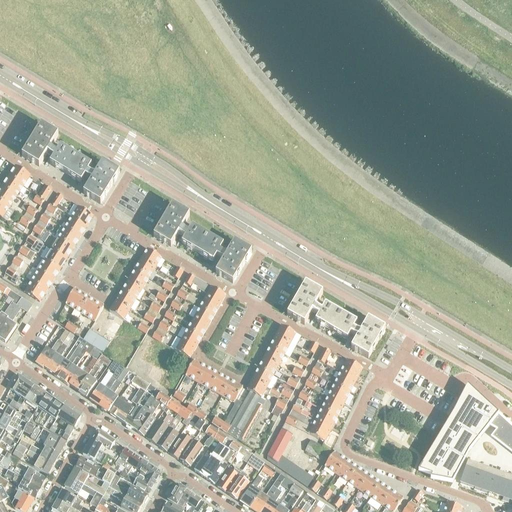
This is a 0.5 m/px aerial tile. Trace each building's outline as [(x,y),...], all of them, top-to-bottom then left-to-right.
[(83,194),(100,205),(119,174),(102,163),(94,176),(88,172),(91,166),(60,147),(56,153),(50,149),(58,136),(41,126),(22,157),(39,167),(47,154),(50,156),(46,162),(81,183),(84,185),(88,179),(91,181),(83,194)] [(16,167),(8,177),(23,187),(28,180),(34,184),(33,185),(39,189),(42,184),(30,176),(16,167)] [(23,187),(8,177),(1,188),(16,198),(23,187)] [(45,186),(38,197),(44,201),(51,190),(45,186)] [(0,201),(9,208),(16,198),(1,188),(0,190),(0,201)] [(63,198),(57,194),(50,204),(63,213),(68,217),(70,213),(58,205),(63,198)] [(37,211),(44,201),(38,197),(37,196),(32,203),(28,201),(28,199),(24,196),(21,201),(37,211)] [(0,217),(2,219),(6,221),(11,214),(14,216),(14,215),(17,217),(19,214),(9,208),(0,201),(0,217)] [(30,207),(23,217),(30,222),(33,218),(37,211),(21,201),(30,207)] [(63,213),(50,204),(45,211),(53,216),(56,213),(60,215),(62,215),(63,213)] [(189,216),(172,206),(153,237),(171,247),(178,234),(181,236),(178,242),(216,265),(220,259),(223,261),(215,274),(232,284),(251,253),(234,243),(226,256),(220,252),(223,246),(192,227),(188,233),(181,229),(189,216)] [(86,228),(93,217),(78,208),(71,219),(86,228)] [(36,224),(37,224),(44,229),(50,220),(43,215),(36,224)] [(23,233),(30,222),(23,217),(20,221),(15,218),(10,224),(15,228),(23,233)] [(71,219),(65,229),(79,238),(86,228),(71,219)] [(44,230),(36,225),(32,232),(39,237),(44,230)] [(73,249),(79,238),(65,229),(60,236),(57,234),(54,238),(58,240),(73,249)] [(29,237),(25,243),(32,248),(30,250),(37,255),(43,246),(29,237)] [(58,240),(51,251),(66,260),(73,249),(58,240)] [(15,258),(29,266),(31,263),(25,259),(26,258),(30,260),(34,254),(23,247),(15,258)] [(155,269),(161,259),(147,250),(141,261),(155,269)] [(59,271),(66,260),(51,251),(45,261),(59,271)] [(28,266),(29,266),(15,258),(9,268),(19,275),(20,273),(17,271),(23,263),(28,266)] [(32,268),(38,272),(53,281),(59,271),(45,261),(41,267),(35,263),(32,268)] [(141,261),(134,271),(149,279),(155,269),(141,261)] [(12,279),(14,276),(17,278),(19,275),(9,268),(5,274),(12,279)] [(178,280),(183,271),(177,268),(172,276),(178,280)] [(149,279),(134,271),(128,281),(142,290),(149,279)] [(46,292),(53,281),(38,272),(34,279),(30,276),(27,280),(31,283),(46,292)] [(207,295),(205,298),(219,307),(226,296),(211,288),(195,278),(189,275),(184,283),(191,287),(192,285),(197,288),(197,289),(207,295)] [(157,280),(155,283),(170,292),(174,286),(165,282),(164,284),(157,280)] [(136,300),(142,290),(128,281),(122,291),(136,300)] [(24,294),(39,303),(46,292),(31,283),(24,294)] [(170,293),(170,292),(155,283),(155,284),(158,286),(156,289),(160,291),(162,288),(170,293)] [(0,292),(6,297),(10,291),(0,284),(0,292)] [(351,343),(354,337),(357,338),(351,349),(368,359),(385,330),(368,320),(360,333),(353,330),(357,323),(325,305),(321,311),(315,307),(322,294),(305,284),(287,316),(304,326),(312,312),(315,314),(311,320),(351,343)] [(150,294),(164,303),(168,297),(159,292),(159,293),(153,290),(150,294)] [(0,329),(21,299),(10,291),(6,297),(13,301),(3,315),(0,313),(0,329)] [(71,315),(77,319),(89,300),(74,291),(65,305),(74,310),(71,315)] [(122,291),(116,302),(130,310),(136,300),(122,291)] [(189,296),(180,291),(176,297),(185,302),(189,296)] [(164,303),(150,294),(148,298),(154,301),(155,298),(164,303)] [(219,307),(205,298),(199,309),(213,317),(219,307)] [(32,306),(21,299),(0,329),(0,340),(5,343),(16,326),(12,323),(21,309),(27,313),(32,306)] [(89,300),(77,319),(82,322),(85,317),(94,323),(103,308),(89,300)] [(170,307),(179,312),(183,305),(174,300),(170,307)] [(109,312),(115,316),(123,321),(130,310),(116,302),(109,312)] [(158,314),(162,307),(153,302),(149,309),(158,314)] [(199,309),(193,319),(207,328),(213,317),(199,309)] [(165,317),(173,322),(178,325),(180,321),(175,318),(177,316),(168,311),(165,317)] [(152,324),(156,318),(147,313),(143,319),(152,324)] [(84,341),(87,343),(94,348),(103,354),(107,348),(123,321),(115,316),(101,338),(91,331),(84,341)] [(207,328),(193,319),(187,330),(202,338),(207,328)] [(167,332),(176,337),(178,333),(171,330),(171,331),(169,329),(171,326),(162,321),(158,327),(167,332)] [(69,331),(73,326),(68,322),(64,328),(69,331)] [(146,335),(150,329),(141,324),(137,330),(146,335)] [(77,329),(73,326),(69,331),(73,334),(77,329)] [(275,337),(290,345),(296,334),(281,326),(275,337)] [(187,330),(181,340),(196,349),(202,338),(187,330)] [(46,349),(36,364),(43,369),(44,368),(46,369),(69,334),(65,331),(51,352),(46,349)] [(156,332),(152,338),(154,339),(151,344),(158,347),(164,337),(156,332)] [(46,369),(54,375),(64,361),(60,358),(74,337),(69,334),(46,369)] [(275,337),(269,348),(284,356),(290,345),(275,337)] [(67,363),(64,361),(54,375),(54,376),(61,381),(87,343),(84,341),(83,340),(67,363)] [(181,340),(175,351),(189,359),(196,349),(181,340)] [(85,353),(89,356),(94,348),(87,343),(61,381),(68,386),(69,385),(79,371),(75,368),(85,353)] [(313,355),(318,346),(312,343),(307,351),(313,355)] [(69,385),(78,391),(102,356),(103,354),(94,348),(89,356),(93,358),(83,373),(79,371),(69,385)] [(278,366),(284,356),(269,348),(264,359),(278,366)] [(330,352),(324,349),(317,361),(324,364),(330,352)] [(289,359),(307,367),(311,359),(308,357),(307,359),(301,356),(300,359),(291,355),(289,359)] [(110,362),(102,356),(78,391),(79,392),(79,393),(86,398),(97,383),(92,380),(99,369),(103,364),(107,367),(110,362)] [(264,359),(258,369),(273,377),(278,366),(264,359)] [(99,407),(125,369),(114,361),(108,369),(115,373),(104,388),(100,385),(89,401),(99,407)] [(185,377),(197,384),(206,368),(194,361),(185,377)] [(356,381),(362,369),(346,361),(342,369),(340,373),(356,381)] [(329,362),(327,365),(337,371),(339,367),(329,362)] [(312,374),(328,382),(350,394),(356,381),(340,373),(336,382),(322,375),(324,372),(320,370),(322,365),(317,363),(312,374)] [(301,378),(304,372),(295,367),(294,369),(285,365),(283,369),(301,378)] [(157,380),(162,371),(153,366),(148,375),(157,380)] [(218,375),(206,368),(197,384),(209,390),(218,375)] [(125,369),(99,407),(108,413),(118,398),(113,394),(129,372),(125,369)] [(267,388),(273,377),(258,369),(252,380),(267,388)] [(209,390),(221,397),(230,381),(218,375),(209,390)] [(295,377),(293,380),(290,378),(288,380),(279,375),(277,379),(295,389),(300,380),(295,377)] [(124,424),(147,390),(150,386),(135,376),(131,382),(140,388),(130,403),(122,397),(119,399),(109,414),(124,424)] [(21,398),(18,402),(17,404),(6,397),(3,402),(18,411),(22,405),(25,401),(33,387),(20,378),(20,377),(17,378),(10,391),(21,398)] [(246,391),(249,392),(261,399),(265,391),(279,398),(281,395),(271,390),(267,388),(252,380),(246,391)] [(305,387),(322,395),(343,406),(350,394),(328,382),(324,390),(316,387),(317,384),(309,380),(305,387)] [(234,404),(236,400),(242,388),(230,381),(221,397),(234,404)] [(289,399),(294,390),(291,388),(289,391),(283,388),(283,389),(274,385),(271,390),(281,395),(289,399)] [(137,407),(125,425),(134,431),(160,393),(150,386),(147,390),(153,393),(142,410),(137,407)] [(422,466),(418,472),(420,473),(431,476),(430,480),(452,484),(455,478),(452,477),(466,451),(487,425),(496,430),(492,435),(490,437),(511,454),(511,427),(469,387),(467,386),(466,388),(468,389),(470,390),(458,414),(425,468),(422,466)] [(45,394),(33,387),(25,401),(36,409),(37,408),(45,394)] [(177,391),(176,394),(173,397),(182,402),(186,396),(177,391)] [(242,404),(236,400),(234,404),(234,406),(224,423),(231,427),(227,433),(237,440),(261,399),(249,392),(242,404)] [(311,396),(302,392),(299,398),(306,402),(308,403),(311,396)] [(171,400),(160,393),(134,431),(143,437),(155,420),(151,417),(160,403),(164,406),(160,412),(162,413),(164,411),(171,400)] [(54,401),(45,394),(37,408),(42,411),(35,423),(39,426),(54,401)] [(337,418),(343,406),(322,395),(319,400),(325,403),(321,410),(337,418)] [(278,399),(275,406),(283,411),(289,401),(284,398),(283,401),(278,399)] [(159,421),(147,440),(156,446),(182,408),(171,400),(164,411),(166,413),(168,411),(171,414),(168,418),(165,416),(161,422),(159,421)] [(298,400),(292,410),(311,420),(313,416),(304,411),(305,409),(300,407),(303,402),(298,400)] [(63,407),(54,401),(39,426),(43,428),(50,417),(55,421),(57,418),(56,418),(63,407)] [(190,404),(185,410),(185,411),(193,416),(194,417),(199,410),(190,404)] [(2,405),(0,407),(0,415),(24,430),(30,420),(26,417),(24,420),(25,421),(24,423),(14,417),(16,413),(2,405)] [(243,440),(262,407),(258,405),(239,438),(243,440)] [(281,415),(283,411),(275,406),(270,414),(278,418),(280,414),(281,415)] [(79,417),(63,407),(56,418),(57,418),(60,420),(58,424),(63,427),(65,423),(74,429),(79,421),(79,417)] [(185,410),(182,408),(156,446),(166,453),(179,435),(174,431),(181,420),(180,420),(181,418),(184,420),(182,423),(187,426),(193,416),(185,411),(185,410)] [(194,417),(199,420),(203,422),(207,416),(199,410),(194,417)] [(324,443),(331,430),(314,422),(310,420),(311,420),(292,410),(286,423),(295,428),(298,422),(312,429),(309,435),(324,443)] [(316,417),(314,422),(331,430),(337,418),(321,410),(317,418),(316,417)] [(24,416),(26,417),(30,420),(33,415),(27,411),(24,416)] [(23,431),(24,430),(0,415),(0,427),(6,431),(8,427),(17,432),(14,437),(19,440),(23,431)] [(23,431),(32,436),(37,427),(34,425),(33,427),(29,425),(35,417),(33,415),(30,420),(24,430),(23,431)] [(212,423),(219,428),(223,422),(216,417),(212,423)] [(203,422),(199,420),(194,428),(200,431),(201,430),(205,424),(203,422)] [(226,433),(227,433),(231,427),(224,423),(223,422),(219,428),(226,433)] [(208,448),(214,439),(218,433),(205,424),(201,430),(206,433),(205,434),(210,437),(208,439),(207,439),(203,445),(208,448)] [(49,431),(67,442),(73,431),(68,427),(64,433),(52,426),(49,431)] [(43,430),(37,427),(32,436),(30,439),(35,442),(40,432),(41,433),(43,430)] [(322,482),(316,478),(315,479),(281,456),(284,451),(293,435),(281,429),(267,457),(266,461),(309,489),(315,493),(322,482)] [(0,442),(14,450),(19,440),(14,437),(12,442),(6,438),(8,435),(4,433),(5,433),(0,430),(0,442)] [(96,432),(91,441),(102,447),(99,452),(107,456),(115,460),(119,455),(110,450),(114,442),(99,431),(96,432)] [(195,472),(204,478),(230,440),(218,433),(214,439),(222,444),(220,446),(219,445),(211,455),(208,453),(195,472)] [(45,448),(59,456),(66,444),(50,435),(43,447),(45,448)] [(178,460),(180,461),(195,439),(191,436),(189,439),(183,435),(169,455),(178,461),(178,460)] [(318,452),(321,446),(307,438),(300,451),(304,453),(305,452),(310,455),(308,458),(313,461),(315,458),(318,452)] [(199,442),(195,439),(180,461),(183,463),(183,464),(188,468),(189,467),(190,468),(203,448),(197,445),(199,442)] [(242,449),(230,440),(204,478),(214,485),(227,466),(222,463),(224,460),(228,462),(227,463),(229,465),(238,453),(238,454),(242,449)] [(21,441),(18,447),(53,466),(59,456),(45,448),(42,453),(21,441)] [(91,441),(83,455),(94,462),(101,466),(107,456),(99,452),(102,447),(91,441)] [(0,449),(7,453),(4,459),(8,461),(10,457),(14,450),(0,442),(0,449)] [(318,452),(327,457),(330,459),(335,453),(322,445),(321,446),(318,452)] [(34,468),(48,476),(53,466),(18,447),(13,456),(20,461),(24,455),(37,462),(34,468)] [(125,449),(115,465),(119,467),(120,466),(124,469),(128,463),(132,467),(136,469),(142,461),(133,455),(125,449)] [(253,456),(242,449),(238,454),(244,458),(242,460),(248,464),(253,456)] [(324,468),(336,475),(346,460),(335,453),(330,459),(324,468)] [(258,471),(264,463),(253,456),(248,464),(258,471)] [(10,457),(8,461),(4,459),(0,464),(0,466),(7,471),(11,463),(12,464),(14,459),(10,457)] [(81,458),(76,467),(104,483),(110,486),(115,477),(113,476),(108,473),(105,477),(97,473),(100,468),(81,458)] [(336,475),(347,483),(357,468),(346,460),(336,475)] [(142,461),(136,469),(141,473),(139,475),(145,479),(155,484),(160,475),(159,472),(142,461)] [(511,476),(468,461),(460,482),(490,493),(511,500),(511,476)] [(124,469),(129,472),(132,467),(128,463),(124,469)] [(11,467),(9,471),(13,474),(40,489),(46,480),(29,470),(27,474),(16,468),(15,469),(11,467)] [(264,467),(261,472),(271,478),(274,473),(264,467)] [(217,488),(227,494),(242,472),(236,468),(233,472),(229,470),(217,488)] [(347,483),(359,491),(369,476),(357,468),(347,483)] [(75,469),(70,478),(104,498),(109,488),(110,486),(104,483),(101,489),(86,481),(89,476),(75,469)] [(124,469),(118,478),(120,479),(148,495),(155,484),(145,479),(144,480),(138,477),(136,481),(127,476),(129,472),(124,469)] [(35,499),(40,489),(13,474),(9,471),(8,471),(4,477),(20,486),(18,490),(25,494),(35,499)] [(248,476),(242,472),(227,494),(237,501),(248,484),(247,483),(247,482),(245,480),(248,476)] [(265,496),(260,493),(249,509),(253,511),(261,511),(277,489),(280,485),(285,478),(280,474),(265,496)] [(251,486),(241,502),(243,503),(242,504),(249,509),(260,493),(261,491),(256,488),(262,479),(258,476),(251,486)] [(370,499),(380,484),(369,476),(359,491),(370,499)] [(8,483),(0,477),(0,483),(4,490),(8,483)] [(110,486),(109,488),(142,507),(147,497),(132,488),(129,492),(124,489),(123,491),(116,486),(117,485),(120,479),(118,478),(115,477),(110,486)] [(70,478),(64,488),(78,496),(81,491),(94,498),(90,505),(97,509),(99,505),(102,500),(104,498),(70,478)] [(294,484),(285,478),(280,485),(289,492),(293,486),(294,484)] [(4,490),(0,483),(0,503),(3,501),(8,498),(4,490)] [(370,499),(381,506),(391,492),(380,484),(370,499)] [(168,501),(182,510),(186,503),(180,499),(186,490),(179,486),(176,486),(168,501)] [(303,492),(293,486),(289,492),(299,498),(303,492)] [(321,487),(316,494),(321,497),(327,489),(326,489),(325,490),(321,487)] [(104,498),(102,500),(106,502),(110,496),(110,495),(118,500),(118,501),(123,504),(121,508),(128,511),(138,511),(142,507),(109,488),(104,498)] [(277,489),(261,511),(275,511),(279,506),(274,503),(281,492),(277,489)] [(332,492),(327,489),(321,497),(326,501),(332,492)] [(200,511),(206,504),(186,490),(180,499),(186,503),(191,506),(188,511),(200,511)] [(62,491),(57,501),(76,511),(89,511),(73,503),(76,499),(62,491)] [(423,494),(417,491),(412,499),(417,503),(423,494)] [(17,511),(27,511),(34,501),(18,492),(14,500),(12,505),(14,509),(14,510),(17,511)] [(391,492),(381,506),(385,509),(383,511),(394,511),(403,499),(391,492)] [(279,506),(275,511),(289,511),(297,501),(291,497),(287,504),(282,501),(279,506)] [(338,497),(332,505),(338,509),(344,500),(338,497)] [(13,511),(12,511),(6,511),(2,503),(3,502),(3,501),(0,503),(0,511),(13,511)] [(76,511),(57,501),(52,510),(54,511),(76,511)] [(312,511),(320,511),(321,510),(325,505),(320,502),(317,507),(312,511)] [(406,508),(412,511),(422,511),(423,511),(410,502),(406,508)] [(182,511),(167,503),(161,511),(182,511)] [(307,511),(311,507),(306,503),(299,511),(297,511),(295,511),(294,511),(307,511)] [(447,503),(443,511),(461,511),(462,508),(447,503)]
